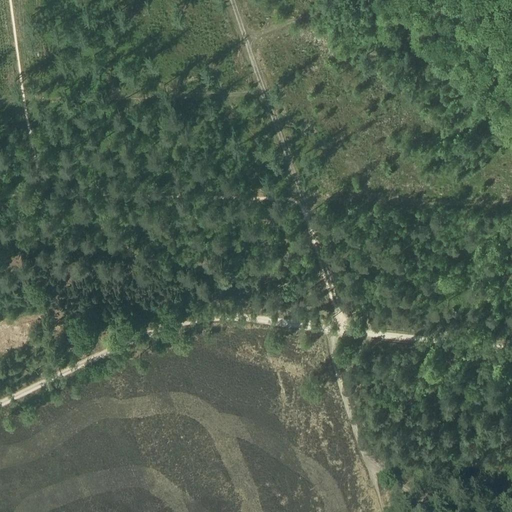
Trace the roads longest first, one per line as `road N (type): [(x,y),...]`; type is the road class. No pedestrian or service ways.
road 1 (track): [(0,403),(187,320),(345,330)]
road 2 (track): [(264,95),(0,104)]
road 3 (track): [(231,0),(303,199)]
road 4 (track): [(345,330),(511,351)]
road 5 (track): [(0,302),(46,306),(134,340)]
